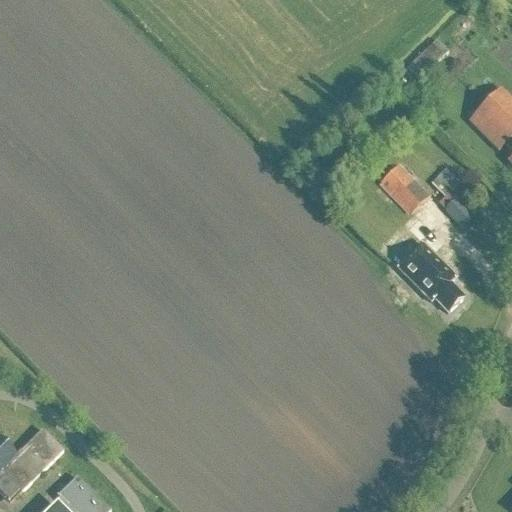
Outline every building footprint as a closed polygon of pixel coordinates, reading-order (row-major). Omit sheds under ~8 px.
[(511,38),(496,57),(511,70),(511,38)] [(419,84),(447,56),(435,44),(406,72),(419,84)] [(511,103),(510,105),(500,95),(469,125),(498,156),(504,149),(511,157),(511,161),(508,166),(511,169),(511,103)] [(410,220),(428,200),(398,169),(380,189),(410,220)] [(460,232),(472,220),(456,205),(467,195),(445,173),(430,188),(444,202),(438,208),(445,215),(460,232)] [(418,223),(395,246),(416,267),(399,283),(407,291),(417,282),(426,292),(424,294),(448,318),(463,302),(449,288),(455,283),(433,260),(444,249),(418,223)] [(19,499),(63,456),(43,436),(17,461),(0,443),(0,496),(9,506),(17,497),(19,499)] [(66,511),(105,511),(77,483),(57,502),(66,511)]
